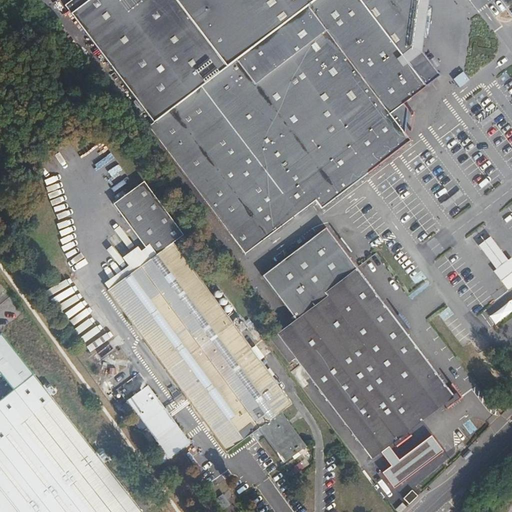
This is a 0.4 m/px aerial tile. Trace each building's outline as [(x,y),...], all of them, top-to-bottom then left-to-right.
[(71,0),(64,6),(115,73),(153,122),(147,127),(244,254),(315,201),(321,209),(339,195),(344,191),(369,172),(418,135),(411,126),(413,118),(416,102),(412,97),(438,77),(416,49),(411,47),(413,37),(426,40),(432,5),(419,3),(419,0),(71,0)] [(133,272),(108,290),(115,301),(227,452),(260,428),(266,436),(285,461),(292,456),(294,459),(297,456),(295,454),(305,447),(280,412),(291,404),(172,243),(183,235),(144,181),(113,204),(145,248),(149,245),(156,255),(133,272)] [(292,316),(356,268),(324,228),(261,276),(292,316)] [(482,248),(478,244),(477,245),(495,268),(507,259),(489,236),(488,236),(491,240),(482,248)] [(488,236),(478,244),(482,248),(491,240),(488,236)] [(103,284),(108,290),(133,272),(156,255),(149,245),(145,248),(140,251),(137,247),(123,257),(129,266),(103,284)] [(493,270),(507,289),(511,284),(511,259),(510,257),(507,259),(495,268),(493,270)] [(295,358),(371,459),(454,397),(356,268),(292,316),(295,320),(270,338),(289,363),(295,358)] [(142,511),(33,373),(0,398),(0,511),(142,511)] [(446,382),(456,397),(461,394),(450,379),(446,382)] [(127,401),(122,405),(152,445),(157,441),(160,444),(154,448),(154,451),(163,463),(190,443),(145,383),(137,389),(139,391),(126,400),(127,401)] [(403,498),(409,504),(418,496),(412,490),(403,498)] [(395,509),(397,511),(400,511),(406,506),(402,503),(395,509)]
